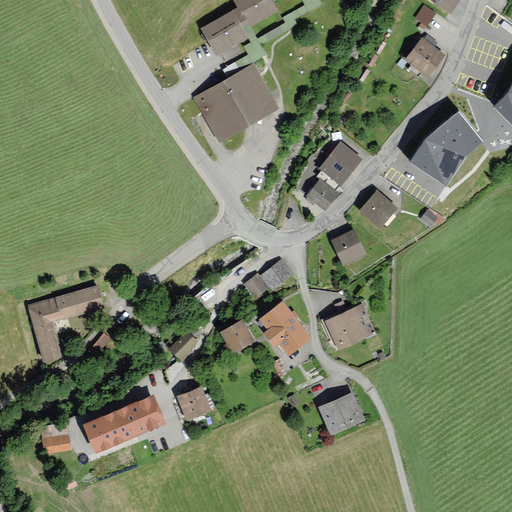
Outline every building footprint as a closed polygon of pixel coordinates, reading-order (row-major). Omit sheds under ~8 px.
[(277,11),(271,0),(239,0),(242,5),(204,25),(217,51),(248,35),(243,25),(250,21),(251,24),(277,11)] [(432,0),(450,11),(457,0),(432,0)] [(424,7),(416,18),(427,25),(434,14),(424,7)] [(423,36),(408,57),(430,74),(446,53),(423,36)] [(255,66),(197,98),(220,139),(277,108),(255,66)] [(511,78),(506,89),(493,104),(511,123),(511,78)] [(423,137),(410,159),(447,184),(465,154),(482,139),(458,108),(423,137)] [(340,142),(319,168),(339,185),(360,159),(340,142)] [(321,175),(307,192),(325,208),(340,192),(321,175)] [(380,188),(360,210),(379,227),(399,205),(380,188)] [(427,206),(420,216),(432,225),(440,215),(427,206)] [(353,231),(333,240),(345,264),(365,255),(353,231)] [(273,288),(294,271),(283,258),(262,274),(273,288)] [(256,273),(245,283),(256,296),(268,286),(256,273)] [(98,285),(28,305),(44,363),(62,358),(52,322),(105,307),(98,285)] [(282,303),(262,318),(271,330),(266,333),(275,345),(280,341),(289,354),(309,339),(282,303)] [(362,305),(326,321),(339,349),(375,333),(362,305)] [(242,321),(222,333),(234,352),(253,340),(242,321)] [(103,332),(92,345),(100,352),(112,339),(103,332)] [(171,349),(182,360),(190,351),(189,350),(197,342),(187,332),(171,349)] [(178,397),(187,420),(210,411),(201,388),(178,397)] [(320,408),(331,433),(365,419),(354,394),(320,408)] [(117,413),(86,425),(97,451),(164,425),(153,398),(117,413)] [(42,427),(46,454),(68,450),(64,424),(42,427)]
